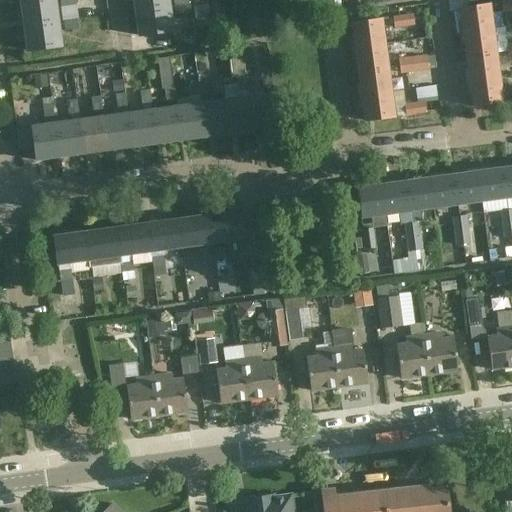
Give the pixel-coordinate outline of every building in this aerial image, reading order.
[(36,0),(20,2),(23,27),(57,22),(55,10),(61,9),(61,7),(60,0),(36,0)] [(133,0),(135,12),(169,7),(167,0),(133,0)] [(341,9),(339,0),(319,0),(321,12),(341,9)] [(502,13),(511,11),(511,1),(501,3),(502,13)] [(188,4),(175,6),(176,16),(189,15),(188,4)] [(488,4),(459,9),(461,21),(457,22),(459,33),(492,29),(488,4)] [(172,31),(169,7),(135,12),(138,36),(172,31)] [(412,16),(393,18),(394,27),(414,25),(412,16)] [(76,19),(63,22),(65,32),(78,29),(76,19)] [(381,19),(351,23),(353,36),(349,37),(351,48),(384,44),(381,19)] [(61,46),(57,22),(23,27),(27,51),(61,46)] [(495,53),(492,29),(459,33),(461,45),(464,44),(466,57),(495,53)] [(387,68),(384,44),(351,48),(353,60),(356,60),(358,72),(387,68)] [(499,77),(495,53),(466,57),(467,69),(464,70),(465,82),(499,77)] [(436,63),(435,55),(427,56),(428,64),(436,63)] [(427,56),(413,58),(414,71),(428,69),(428,64),(427,56)] [(414,71),(413,58),(399,60),(400,73),(414,71)] [(390,92),(387,68),(358,72),(359,84),(356,85),(357,97),(390,92)] [(59,69),(46,73),(51,93),(65,90),(59,69)] [(260,75),(262,89),(272,87),(270,74),(260,75)] [(246,77),(236,78),(237,84),(238,92),(247,91),(248,91),(246,77)] [(467,93),(471,93),(472,106),(502,102),(499,77),(465,82),(467,93)] [(212,81),(214,95),(224,94),(222,80),(212,81)] [(121,81),(113,82),(114,92),(123,91),(121,81)] [(188,85),(190,99),(200,97),(198,83),(188,85)] [(416,99),(434,98),(433,83),(415,85),(416,99)] [(230,134),(254,130),(249,96),(248,97),(247,91),(238,92),(237,84),(223,86),(225,100),(230,134)] [(164,88),(165,102),(175,101),(173,87),(164,88)] [(149,90),(139,92),(141,105),(150,104),(151,104),(149,90)] [(390,92),(357,97),(359,108),(363,108),(364,121),(406,115),(404,106),(392,107),(390,92)] [(125,93),(115,95),(117,109),(127,107),(125,93)] [(249,96),(254,130),(279,127),(274,93),(249,96)] [(90,98),(92,112),(102,111),(100,97),(90,98)] [(200,103),(200,97),(190,99),(190,105),(176,107),(181,140),(205,137),(201,103),(200,103)] [(53,118),(54,118),(51,98),(42,99),(44,119),(53,118)] [(205,137),(230,134),(225,100),(201,103),(205,137)] [(76,101),(66,102),(68,116),(78,115),(78,114),(76,101)] [(404,106),(406,115),(426,113),(424,103),(404,106)] [(149,145),(157,144),(152,110),(151,110),(150,104),(141,105),(142,111),(127,113),(132,147),(149,145)] [(157,144),(181,140),(176,107),(152,110),(157,144)] [(83,154),(108,151),(103,117),(102,111),(92,112),(93,118),(79,120),(83,154)] [(108,151),(132,147),(127,113),(103,117),(108,151)] [(79,120),(78,115),(68,116),(69,122),(54,124),(59,158),(83,154),(79,120)] [(45,125),(30,127),(35,161),(59,158),(54,124),(53,118),(44,119),(45,125)] [(505,198),(511,197),(511,166),(501,168),(505,198)] [(481,201),(505,198),(501,168),(489,170),(489,167),(477,168),(481,201)] [(457,205),(481,201),(477,168),(465,170),(466,173),(453,175),(457,205)] [(433,208),(457,205),(453,175),(441,177),(441,173),(428,175),(433,208)] [(420,210),(433,208),(428,175),(417,176),(417,180),(405,182),(409,211),(410,224),(417,223),(421,222),(420,210)] [(393,183),(392,180),(380,182),(385,215),(409,211),(405,182),(393,183)] [(360,218),(385,215),(380,182),(369,183),(369,187),(356,189),(360,218)] [(511,209),(501,211),(503,225),(511,224),(511,209)] [(240,212),(209,216),(212,243),(243,239),(240,212)] [(395,214),(383,217),(386,233),(399,231),(395,214)] [(177,220),(181,247),(212,243),(209,216),(177,220)] [(465,216),(452,218),(454,232),(467,230),(465,216)] [(177,220),(146,224),(150,252),(181,247),(177,220)] [(410,224),(404,224),(406,238),(419,237),(417,223),(410,224)] [(115,229),(119,256),(150,252),(146,224),(115,229)] [(511,238),(511,224),(503,225),(504,239),(511,238)] [(360,230),(363,250),(376,248),(373,228),(360,230)] [(115,229),(84,233),(88,260),(89,268),(120,264),(119,256),(115,229)] [(469,244),(467,230),(454,232),(456,246),(469,244)] [(84,233),(53,237),(57,264),(88,260),(84,233)] [(421,251),(419,237),(406,238),(408,252),(421,251)] [(215,260),(227,258),(225,248),(213,249),(215,260)] [(194,252),(182,254),(184,264),(196,263),(194,252)] [(418,271),(442,268),(440,253),(416,256),(418,271)] [(151,258),(153,269),(165,267),(163,256),(151,258)] [(394,274),(418,271),(416,256),(412,257),(412,258),(392,261),(394,274)] [(124,281),(134,280),(133,271),(134,271),(132,260),(120,262),(124,281)] [(265,262),(249,264),(253,296),(269,293),(265,262)] [(59,271),(60,281),(72,279),(71,269),(59,271)] [(494,272),(496,287),(505,286),(503,271),(494,272)] [(386,285),(374,287),(380,329),(403,326),(399,296),(388,298),(386,285)] [(464,294),(468,327),(481,325),(478,298),(474,299),(474,293),(464,294)] [(283,301),(288,342),(303,340),(299,310),(306,309),(304,298),(283,301)] [(265,303),(271,347),(286,345),(281,301),(265,303)] [(497,337),(486,338),(491,371),(511,367),(511,315),(497,318),(499,330),(496,330),(497,337)] [(323,338),(323,339),(325,350),(333,349),(332,338),(332,337),(331,332),(323,333),(323,338)] [(457,371),(453,339),(442,340),(441,334),(423,336),(429,375),(457,371)] [(396,347),(400,379),(429,375),(423,336),(406,338),(407,345),(396,347)] [(197,341),(200,364),(217,362),(214,339),(197,341)] [(10,341),(0,342),(0,353),(12,352),(10,341)] [(351,346),(333,349),(338,388),(367,384),(363,351),(352,353),(351,346)] [(310,391),(338,388),(333,349),(325,350),(315,351),(316,358),(305,359),(310,391)] [(0,364),(13,362),(12,352),(0,353),(0,364)] [(272,363),(261,365),(260,358),(242,361),(248,400),(276,396),(272,363)] [(215,371),(219,404),(248,400),(242,361),(225,363),(225,370),(215,371)] [(0,375),(15,373),(13,362),(0,364),(0,375)] [(145,379),(135,380),(136,387),(126,388),(130,420),(158,417),(153,378),(151,362),(143,363),(145,379)] [(109,380),(123,378),(121,364),(108,366),(109,380)] [(0,386),(17,384),(15,373),(0,375),(0,386)] [(187,413),(183,381),(172,382),(171,375),(153,378),(158,417),(187,413)] [(506,501),(507,501),(507,511),(511,511),(511,468),(503,469),(506,501)] [(448,511),(445,487),(427,489),(428,494),(400,497),(400,492),(367,496),(367,501),(339,504),(339,499),(333,499),(332,489),(320,491),(322,511),(448,511)] [(294,511),(292,494),(246,500),(247,511),(294,511)]
